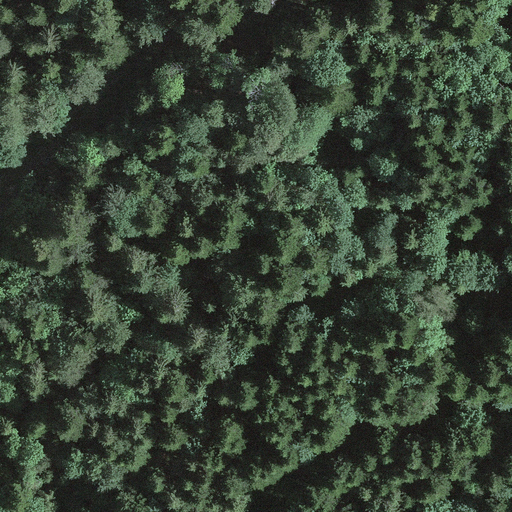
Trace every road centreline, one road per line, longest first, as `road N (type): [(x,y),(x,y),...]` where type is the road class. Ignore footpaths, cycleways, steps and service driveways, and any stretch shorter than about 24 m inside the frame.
road 1 (track): [(0,177),(117,82),(289,0)]
road 2 (track): [(511,400),(469,396),(391,410),(313,448),(252,511)]
